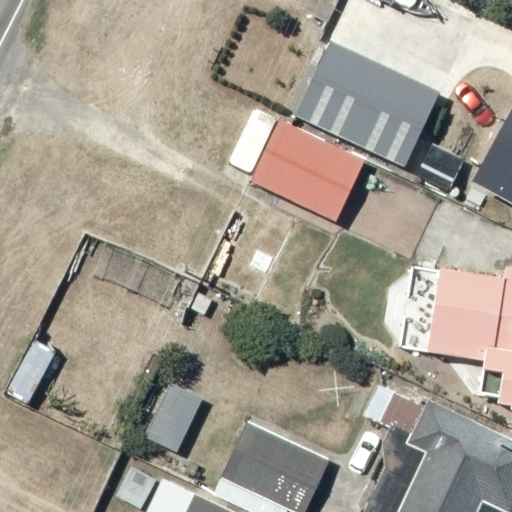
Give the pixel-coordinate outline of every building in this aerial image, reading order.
[(381,68),(317,41),(284,120),(401,170),(441,77),(387,54),(381,68)] [(511,105),(504,101),(460,187),(511,213),(511,105)] [(357,161),(266,120),(238,182),(329,223),(357,161)] [(511,279),(408,265),(397,351),(492,363),(486,407),(511,410),(511,279)] [(198,399),(165,384),(139,438),(171,454),(198,399)] [(506,511),(511,500),(511,443),(388,385),(371,422),(394,433),(356,511),(506,511)] [(300,511),(325,461),(240,420),(209,483),(267,511),(300,511)] [(229,511),(158,478),(141,511),(229,511)]
